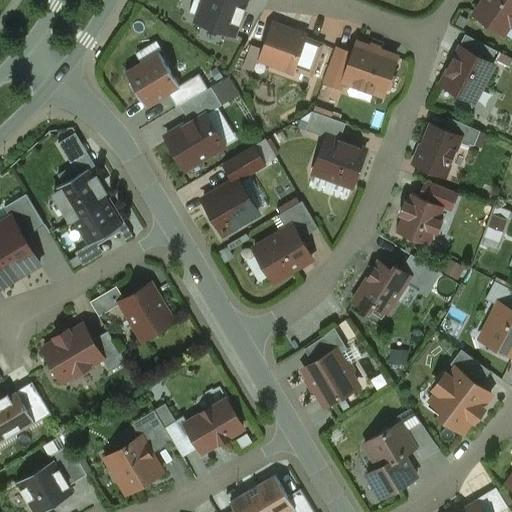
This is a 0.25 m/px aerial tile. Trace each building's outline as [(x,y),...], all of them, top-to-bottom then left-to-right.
[(193,0),(189,12),(196,15),(201,0),(193,0)] [(234,36),(246,0),(201,0),(196,15),(194,21),(234,36)] [(511,0),(483,0),(473,14),(502,35),(510,25),(511,26),(511,0)] [(305,36),(272,25),(260,59),(292,71),(293,69),(304,38),(305,36)] [(460,47),(488,62),(495,50),(466,35),(460,47)] [(322,44),(304,38),(293,69),(311,76),(322,44)] [(154,41),(137,51),(142,58),(159,47),(154,41)] [(395,57),(357,43),(353,53),(344,81),(345,82),(382,95),(395,57)] [(344,81),(353,53),(335,47),(323,80),(343,87),(345,82),(344,81)] [(488,62),(460,47),(440,84),(473,101),(493,64),(488,62)] [(132,83),(129,84),(138,100),(141,99),(146,107),(168,94),(180,87),(179,86),(159,52),(125,71),(132,83)] [(198,74),(179,86),(180,87),(168,94),(176,107),(179,106),(207,89),(198,74)] [(179,106),(190,122),(204,114),(205,115),(221,105),(210,87),(207,89),(179,106)] [(305,130),(326,138),(326,136),(339,141),(345,123),(311,111),(305,130)] [(190,122),(165,137),(184,169),(223,146),(205,115),(204,114),(190,122)] [(448,117),(443,130),(460,136),(458,140),(473,146),(479,131),(448,117)] [(443,130),(430,125),(415,164),(444,176),(458,140),(460,136),(443,130)] [(59,143),(72,166),(77,174),(89,168),(90,169),(94,166),(75,134),(59,143)] [(339,141),(326,136),(326,138),(313,172),(351,186),(365,150),(339,141)] [(223,164),(233,181),(237,179),(237,180),(263,164),(253,146),(223,164)] [(63,184),(78,175),(77,174),(72,166),(58,175),(63,184)] [(90,169),(89,168),(78,175),(63,184),(55,189),(74,220),(108,200),(90,169)] [(233,181),(203,199),(223,233),(257,213),(237,180),(237,179),(233,181)] [(424,181),(418,196),(443,206),(443,208),(451,211),(457,194),(424,181)] [(418,196),(410,193),(407,202),(404,201),(398,214),(402,215),(396,231),(428,244),(433,232),(437,233),(442,220),(438,219),(443,208),(443,206),(418,196)] [(12,216),(24,237),(45,225),(27,194),(5,207),(11,217),(12,216)] [(108,200),(74,220),(89,245),(96,241),(118,228),(123,225),(123,224),(108,200)] [(292,226),(300,239),(318,228),(301,201),(277,215),(286,229),(292,226)] [(505,220),(493,215),(489,226),(501,230),(505,220)] [(11,217),(0,223),(0,244),(20,277),(40,265),(24,237),(12,216),(11,217)] [(133,236),(125,223),(123,224),(123,225),(118,228),(120,232),(125,240),(128,238),(129,239),(133,236)] [(286,229),(253,249),(272,281),(311,258),(300,239),(292,226),(286,229)] [(96,241),(99,245),(120,232),(118,228),(96,241)] [(96,241),(89,245),(75,253),(83,266),(104,253),(99,245),(96,241)] [(0,244),(0,288),(20,277),(0,244)] [(410,254),(400,269),(410,276),(407,279),(428,293),(441,273),(410,254)] [(392,270),(378,261),(374,268),(372,270),(373,270),(369,276),(368,278),(352,301),(368,311),(372,305),(386,313),(407,279),(410,276),(400,269),(394,266),(392,270)] [(485,299),(497,305),(498,303),(511,309),(511,290),(494,281),(485,299)] [(123,300),(119,302),(121,303),(142,339),(172,322),(150,284),(123,300)] [(98,317),(121,303),(119,302),(123,300),(115,287),(90,302),(98,317)] [(511,309),(498,303),(497,305),(480,339),(493,345),(495,352),(503,350),(511,354),(511,309)] [(55,341),(42,348),(62,381),(72,375),(74,378),(93,366),(91,364),(100,358),(102,357),(92,341),(82,325),(69,333),(68,330),(54,338),(55,341)] [(305,348),(313,363),(335,350),(337,354),(346,349),(334,328),(305,348)] [(107,331),(92,341),(102,357),(100,358),(109,372),(125,362),(107,331)] [(450,364),(455,368),(455,367),(479,385),(489,371),(461,349),(450,364)] [(313,363),(303,369),(309,379),(315,388),(325,405),(356,386),(350,375),(351,375),(353,370),(348,363),(343,361),(342,362),(337,354),(335,350),(313,363)] [(479,385),(455,367),(455,368),(448,376),(444,373),(433,388),(437,391),(430,401),(444,411),(440,416),(461,432),(471,419),(473,421),(483,408),(481,407),(490,394),(479,385)] [(315,388),(309,379),(305,381),(311,390),(315,388)] [(31,382),(16,391),(35,423),(50,414),(31,382)] [(0,442),(35,423),(16,391),(9,395),(7,393),(0,397),(0,442)] [(187,423),(185,425),(190,433),(198,446),(201,452),(217,442),(218,444),(229,437),(228,436),(242,427),(226,400),(212,409),(211,407),(200,413),(201,415),(187,423)] [(141,437),(151,454),(172,441),(164,427),(154,410),(131,423),(140,437),(141,437)] [(185,425),(187,423),(183,416),(164,427),(172,441),(181,456),(198,446),(190,433),(185,425)] [(400,422),(363,443),(378,467),(366,474),(380,498),(416,476),(409,466),(403,455),(409,451),(415,447),(412,442),(405,432),(400,422)] [(420,423),(405,432),(412,442),(427,433),(420,423)] [(427,433),(412,442),(415,447),(422,459),(438,449),(427,433)] [(140,437),(105,458),(117,479),(121,477),(130,491),(161,472),(151,454),(141,437),(140,437)] [(50,455),(53,460),(53,459),(69,485),(86,475),(68,445),(50,455)] [(53,460),(15,482),(32,511),(41,511),(48,508),(74,493),(69,485),(53,459),(53,460)] [(275,475),(229,502),(234,511),(289,511),(294,510),(295,509),(287,496),(275,475)] [(476,502),(482,511),(499,511),(508,507),(496,487),(474,500),(475,503),(476,502)] [(313,511),(299,489),(287,496),(295,509),(294,510),(295,511),(313,511)] [(475,503),(459,511),(482,511),(476,502),(475,503)]
